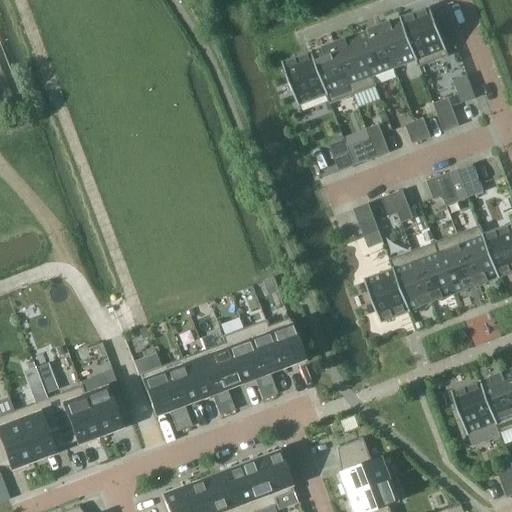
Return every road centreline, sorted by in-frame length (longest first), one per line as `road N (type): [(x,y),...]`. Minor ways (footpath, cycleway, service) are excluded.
road 1 (track): [(105,327),(131,293),(21,0)]
road 2 (residential): [(509,128),(330,196)]
road 3 (residential): [(284,411),(110,475)]
road 4 (residential): [(509,128),(460,0)]
road 5 (track): [(68,273),(49,225),(0,164)]
